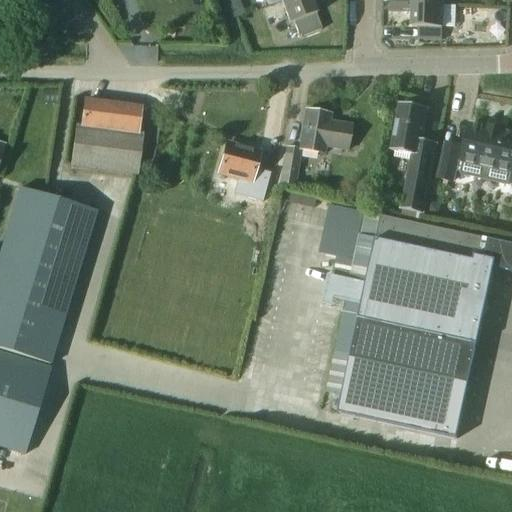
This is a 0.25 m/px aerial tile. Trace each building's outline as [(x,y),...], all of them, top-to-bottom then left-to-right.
[(315,0),(288,0),(281,2),(290,24),(293,23),(315,15),(317,14),(312,2),(316,1),(315,0)] [(269,33),(288,28),(282,4),(263,9),(269,33)] [(391,4),(391,13),(409,14),(409,5),(391,4)] [(409,5),(409,14),(413,14),(412,28),(419,29),(443,29),(444,6),(409,5)] [(315,15),(293,23),(299,39),(321,31),(315,15)] [(419,29),(418,40),(442,41),(443,29),(419,29)] [(85,102),(82,128),(75,127),(69,170),(137,178),(143,136),(136,135),(140,110),(85,102)] [(392,152),(411,155),(401,212),(424,216),(437,145),(422,142),(428,111),(401,106),(392,152)] [(298,150),(301,151),(324,155),(325,148),(347,152),(351,128),(330,124),(331,116),(305,112),(298,150)] [(509,187),(511,175),(511,136),(494,132),(495,129),(488,128),(487,131),(470,127),(464,152),(461,151),(461,149),(447,145),(439,180),(453,183),(458,162),(463,163),(461,176),(509,187)] [(218,176),(251,184),(259,154),(227,145),(218,176)] [(285,148),(279,184),(296,187),(301,151),(298,150),(285,148)] [(98,213),(18,189),(0,248),(0,351),(52,366),(98,213)] [(348,212),(334,276),(351,280),(326,393),(342,397),(351,360),(381,218),(348,212)] [(351,360),(338,415),(457,440),(470,386),(494,270),(511,274),(511,246),(500,244),(500,243),(381,218),(351,360)] [(0,447),(27,456),(53,370),(0,354),(0,447)]
